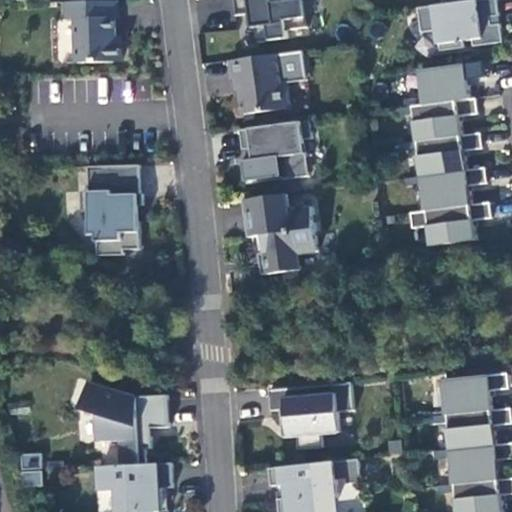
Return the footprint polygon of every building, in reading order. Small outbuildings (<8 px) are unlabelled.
[(274,0),(236,0),(239,18),(253,16),(255,30),(258,29),(260,44),(290,40),(289,32),(310,29),(306,0),(275,4),(274,0)] [(502,18),(499,0),(496,0),(421,10),(424,35),(440,33),(443,53),(467,50),(466,43),(475,42),(476,48),(506,45),(503,26),(494,27),(493,19),(502,18)] [(79,65),(123,64),(123,45),(118,45),(117,20),(120,20),(119,3),(69,4),(70,21),(78,21),(79,65)] [(503,26),(502,18),(493,19),(494,27),(503,26)] [(307,53),(232,63),(234,81),(241,80),(246,116),(293,110),(290,85),(310,82),(307,53)] [(487,64),(425,72),(427,88),(425,88),(428,108),(473,101),(471,82),(489,80),(487,64)] [(428,108),(417,109),(419,124),(417,124),(420,144),(421,144),(465,138),(463,118),(481,116),(479,101),(473,101),(428,108)] [(315,140),(313,123),(243,132),(245,152),(255,150),(256,161),(247,163),(249,183),(285,178),(285,182),(312,178),(309,155),(306,155),(304,142),(315,140)] [(465,138),(421,144),(423,159),(422,159),(424,178),(426,178),(470,172),(467,153),(485,151),(483,135),(465,138)] [(100,257),(126,257),(126,251),(142,251),(142,222),(131,222),(131,207),(146,207),(146,196),(143,196),(143,167),(91,168),(91,193),(84,193),(85,213),(92,213),(93,236),(100,236),(100,257)] [(470,172),(426,178),(428,194),(426,194),(429,213),(474,207),(472,188),(490,185),(488,170),(470,172)] [(292,212),(290,196),(250,202),(255,239),(265,237),(268,255),(261,256),(264,277),(303,272),(301,256),(321,253),(315,209),(292,212)] [(250,202),(245,202),(250,239),(255,239),(250,202)] [(429,213),(413,215),(415,231),(431,229),(434,248),(479,242),(476,223),(495,220),(493,205),(474,207),(429,213)] [(451,417),(495,412),(493,393),(511,391),(510,375),(448,382),(449,397),(448,397),(450,417),(451,417)] [(170,397),(139,399),(91,384),(83,411),(101,417),(102,444),(122,443),(124,467),(150,466),(149,451),(154,451),(153,430),(172,429),(170,397)] [(357,413),(355,384),(272,392),(274,413),(283,412),(284,430),(290,430),(291,439),(301,438),(302,451),(325,449),(324,436),(343,434),(341,414),(357,413)] [(455,451),(499,447),(497,428),(511,425),(511,410),(495,412),(451,417),(453,432),(452,432),(454,452),(455,451)] [(458,486),(503,482),(501,462),(511,461),(511,445),(499,447),(455,451),(456,467),(455,467),(457,486),(458,486)] [(44,455),(24,456),(25,471),(45,470),(44,455)] [(362,461),(272,470),(274,488),(289,487),(290,500),(280,501),(281,511),(331,511),(331,500),(341,499),(339,482),(350,481),(350,486),(364,484),(362,461)] [(163,511),(163,490),(176,489),(175,465),(150,466),(124,467),(102,468),(103,493),(119,492),(120,511),(163,511)] [(505,511),(504,497),(511,496),(511,480),(503,482),(458,486),(460,502),(459,502),(459,511),(505,511)]
